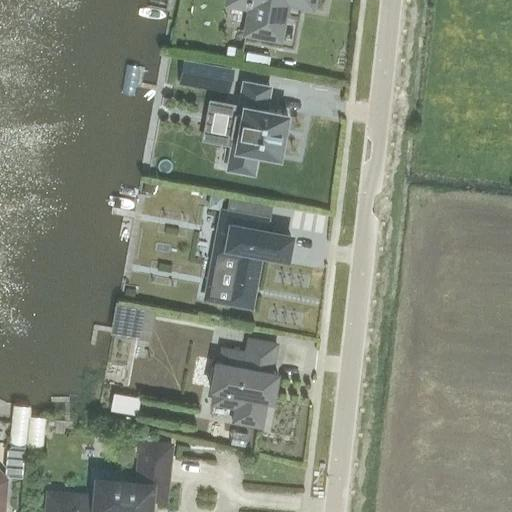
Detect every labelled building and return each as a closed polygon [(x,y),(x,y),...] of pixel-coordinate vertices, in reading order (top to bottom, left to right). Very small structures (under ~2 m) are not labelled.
[(226,0),(226,4),(250,8),(245,34),(280,40),(285,11),(286,3),(290,4),(290,5),(312,9),(313,0),(226,0)] [(230,94),(235,69),(183,59),(178,84),(230,94)] [(234,113),(230,136),(233,137),(228,169),(253,173),(257,152),(279,156),(287,112),(265,108),(269,87),(244,82),(238,113),(234,113)] [(267,203),(229,196),(226,213),(223,212),(215,255),(237,259),(229,301),(250,305),(258,262),(256,261),(258,252),(286,257),(290,236),(262,231),(267,203)] [(277,373),(276,372),(271,372),(276,344),(249,339),(246,353),(223,348),(220,362),(216,361),(211,389),(215,389),(212,403),(236,408),(233,422),(261,427),(266,399),(272,400),(277,373)] [(170,445),(142,442),(137,482),(107,479),(106,494),(95,493),(95,497),(49,493),(47,511),(136,511),(137,505),(150,506),(151,498),(164,499),(170,445)] [(23,456),(9,455),(8,469),(22,470),(23,456)]
